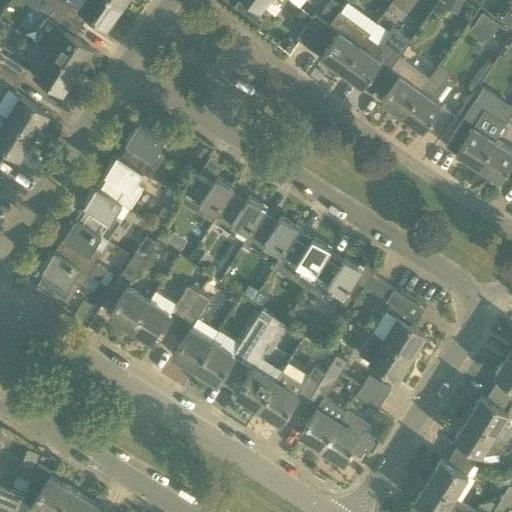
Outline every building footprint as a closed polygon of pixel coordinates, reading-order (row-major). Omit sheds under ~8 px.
[(58,24),(64,14),(43,0),(38,9),(48,15),(40,27),(44,29),(36,41),(49,49),(49,50),(77,68),(92,46),(73,34),(64,28),(58,24)] [(43,0),(64,14),(72,2),(69,0),(43,0)] [(122,3),(117,0),(83,0),(80,5),(107,25),(122,3)] [(261,24),(270,13),(261,6),(265,0),(239,0),(236,4),(261,24)] [(370,31),(340,9),(330,23),(312,47),(321,54),(342,70),(370,31)] [(500,23),(482,11),(470,28),(488,40),(500,23)] [(315,12),(297,37),(312,47),(330,23),(315,12)] [(399,53),(410,39),(393,27),(380,44),(368,35),(371,31),(370,31),(342,70),(363,85),(366,79),(376,86),(400,54),(399,53)] [(0,63),(21,78),(28,68),(1,50),(0,49),(0,63)] [(63,90),(77,68),(49,50),(35,72),(63,90)] [(403,114),(430,76),(400,54),(376,86),(385,93),(381,98),(403,114)] [(21,78),(0,63),(0,79),(10,86),(14,89),(21,78)] [(447,75),(448,73),(438,66),(430,76),(403,114),(423,129),(427,123),(437,130),(451,111),(441,104),(442,102),(456,81),(447,75)] [(21,93),(6,115),(34,134),(48,112),(21,93)] [(478,165),(495,139),(494,138),(506,120),(475,100),(446,145),(478,165)] [(0,142),(20,156),(34,134),(6,115),(0,124),(0,142)] [(150,175),(164,154),(157,150),(164,138),(138,121),(126,139),(133,144),(125,157),(142,170),(150,175)] [(511,178),(511,149),(495,139),(478,165),(500,179),(503,173),(511,178)] [(198,141),(193,149),(204,156),(209,148),(198,141)] [(129,206),(143,186),(135,181),(142,170),(125,157),(117,153),(105,171),(113,176),(104,189),(121,201),(129,206)] [(212,182),(199,173),(201,170),(200,169),(181,199),(203,212),(214,220),(231,194),(235,186),(217,174),(212,182)] [(122,217),(114,212),(121,201),(104,189),(96,184),(84,203),(92,208),(83,221),(76,216),(75,217),(108,238),(122,217)] [(214,220),(235,233),(239,226),(251,233),(263,214),(267,207),(249,195),(244,202),(231,194),(214,220)] [(163,227),(173,210),(163,204),(153,222),(163,227)] [(272,247),(282,253),(299,227),(281,215),(276,223),(263,214),(251,233),(246,240),(268,254),(272,247)] [(108,238),(75,217),(71,223),(66,221),(60,231),(64,234),(63,235),(65,235),(58,245),(57,245),(54,249),(88,271),(88,270),(100,278),(107,268),(94,260),(108,238)] [(315,273),(327,254),(332,247),(313,235),(312,238),(298,229),(300,227),(299,227),(282,253),(277,260),(300,274),(304,266),(315,273)] [(145,257),(156,239),(147,234),(136,251),(145,257)] [(163,247),(156,258),(169,266),(176,255),(163,247)] [(67,302),(81,280),(88,271),(54,249),(43,267),(46,269),(50,271),(41,284),(38,282),(37,283),(67,302)] [(146,258),(145,257),(136,251),(122,273),(133,279),(146,258)] [(315,273),(310,281),(326,292),(332,284),(347,294),(357,278),(366,284),(373,273),(376,268),(367,262),(364,267),(345,256),(340,263),(327,254),(315,273)] [(414,314),(420,303),(373,273),(366,284),(392,301),(388,309),(387,308),(373,329),(411,354),(425,332),(413,324),(418,317),(414,314)] [(199,291),(192,286),(189,284),(177,303),(156,290),(150,299),(132,327),(154,341),(165,323),(175,329),(199,291)] [(132,327),(150,299),(127,285),(110,313),(132,327)] [(195,367),(212,340),(212,339),(192,326),(209,298),(199,291),(175,329),(184,335),(173,353),(195,367)] [(251,325),(238,346),(248,352),(262,331),(251,325)] [(397,376),(411,354),(373,329),(359,352),(397,376)] [(258,407),(276,380),(265,373),(272,362),(261,356),(273,338),(262,331),(248,352),(258,359),(236,393),(258,407)] [(212,340),(195,367),(217,381),(235,354),(212,340)] [(331,362),(329,365),(340,371),(348,359),(337,352),(331,362)] [(511,354),(508,352),(494,374),(500,377),(493,387),(511,399),(511,354)] [(329,365),(331,362),(328,360),(323,360),(318,362),(316,365),(315,365),(304,382),(283,369),(276,380),(258,407),(281,421),(290,407),(299,413),(316,385),(329,365)] [(384,397),(391,387),(369,373),(363,384),(384,397)] [(377,408),(384,397),(363,384),(356,394),(377,408)] [(322,447),(339,420),(339,419),(345,409),(324,396),(326,392),(316,385),(299,413),(309,419),(300,433),(322,447)] [(511,399),(493,387),(487,397),(482,393),(468,415),(506,439),(507,440),(511,432),(511,399)] [(486,443),(499,450),(506,439),(468,415),(454,437),(460,440),(453,450),(473,463),(486,443)] [(361,433),(339,420),(322,447),(344,461),(352,449),(361,455),(372,438),(371,438),(374,433),(366,427),(361,433)] [(24,499),(33,478),(32,478),(25,495),(0,484),(0,441),(0,501),(19,509),(23,498),(24,499)] [(473,463),(453,450),(447,460),(442,457),(428,479),(455,495),(469,473),(467,472),(473,463)] [(33,478),(24,499),(45,511),(44,511),(60,511),(75,488),(49,474),(43,484),(33,478)] [(482,511),(476,508),(455,495),(428,479),(414,500),(427,508),(423,511),(444,511),(447,508),(453,511),(482,511)] [(511,484),(510,483),(508,485),(501,498),(498,504),(492,511),(506,511),(511,504),(511,503),(511,484)] [(93,511),(99,503),(75,488),(60,511),(93,511)] [(17,511),(19,509),(0,501),(0,511),(17,511)]
